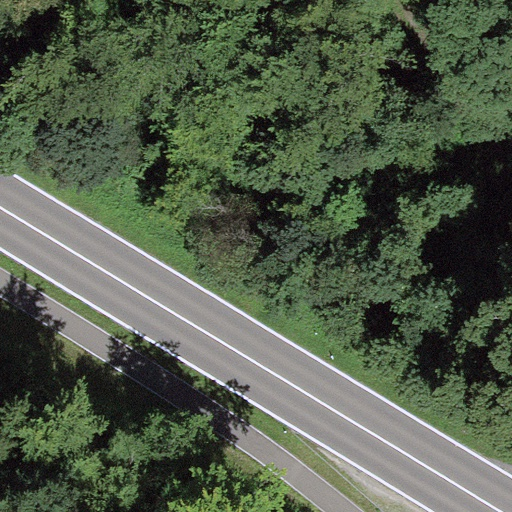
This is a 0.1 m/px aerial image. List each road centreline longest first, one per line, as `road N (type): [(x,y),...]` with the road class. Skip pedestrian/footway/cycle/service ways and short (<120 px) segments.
road 1 (primary): [(0,200),(511,508)]
road 2 (track): [(411,0),(511,186)]
